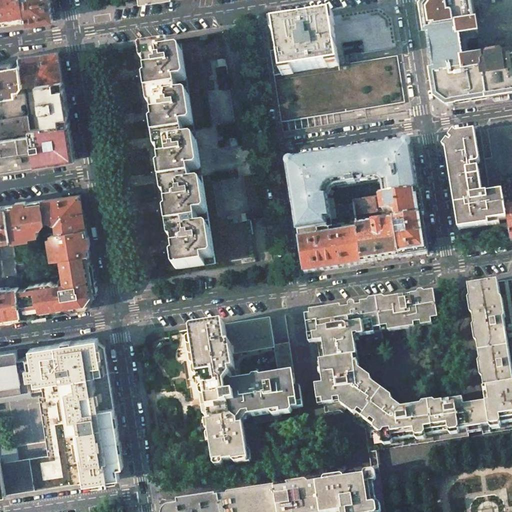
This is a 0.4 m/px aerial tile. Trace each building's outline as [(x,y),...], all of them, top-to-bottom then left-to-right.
[(0,0),(0,22),(26,18),(23,0),(0,0)] [(23,0),(26,18),(27,24),(54,21),(55,20),(51,0),(23,0)] [(474,24),(470,0),(431,0),(424,10),(432,58),(432,60),(433,60),(438,98),(448,106),(454,105),(453,104),(506,96),(511,94),(511,62),(510,62),(510,60),(503,61),(503,56),(501,55),(487,57),(486,58),(487,63),(465,66),(461,36),(478,34),(476,24),(474,24)] [(270,50),(281,122),(405,102),(391,16),(379,8),(331,15),(339,64),(282,73),(278,49),(270,50)] [(331,15),(274,24),(278,49),(282,73),(339,64),(331,15)] [(159,164),(160,165),(161,165),(162,165),(196,159),(199,159),(196,140),(193,138),(186,139),(184,127),(191,125),(193,123),(189,95),(186,94),(178,95),(176,82),(184,81),(186,78),(182,51),(180,49),(172,50),(170,44),(144,48),(146,63),(144,63),(143,65),(145,76),(147,78),(148,77),(153,107),(151,107),(150,109),(152,120),(154,122),(155,121),(160,151),(158,151),(157,153),(159,164)] [(38,83),(63,79),(59,51),(37,54),(20,57),(19,57),(20,64),(21,64),(24,85),(38,83)] [(20,64),(0,66),(0,97),(17,95),(17,90),(22,89),(24,85),(21,64),(20,64)] [(63,79),(38,83),(40,101),(38,101),(38,104),(41,104),(41,107),(39,107),(39,110),(42,109),(44,126),(42,126),(42,128),(44,127),(44,128),(70,124),(63,79)] [(0,171),(29,167),(36,166),(30,129),(28,115),(0,119),(0,171)] [(30,129),(36,166),(76,159),(70,124),(44,128),(44,127),(42,128),(30,129)] [(446,148),(452,184),(482,180),(480,169),(473,170),(472,165),(479,163),(480,162),(481,160),(476,131),(456,134),(446,148)] [(403,143),(299,159),(300,163),(293,172),(289,173),(292,191),(297,228),(299,238),(318,235),(317,228),(332,226),(328,198),(329,193),(331,190),(333,188),(336,186),(347,184),(367,182),(367,181),(383,179),(385,196),(419,191),(412,150),(408,151),(403,147),(403,143)] [(164,181),(191,177),(190,171),(198,170),(200,167),(199,159),(196,159),(162,165),(164,181)] [(288,165),(289,173),(293,172),(300,163),(299,159),(291,160),(288,165)] [(191,177),(164,181),(166,195),(165,196),(164,197),(166,209),(167,210),(169,210),(173,240),(172,240),(171,242),(173,253),(174,254),(176,254),(178,269),(205,265),(204,259),(212,257),(213,255),(209,228),(207,226),(199,228),(197,214),(205,213),(207,211),(202,184),(200,182),(192,183),(191,177)] [(452,184),(457,214),(475,211),(488,209),(494,208),(505,206),(504,199),(504,196),(490,198),(489,193),(484,194),(482,180),(452,184)] [(385,196),(381,197),(383,211),(383,212),(392,211),(395,213),(398,213),(399,219),(408,219),(423,218),(419,191),(385,196)] [(81,194),(43,200),(46,219),(51,218),(52,220),(54,221),(55,224),(57,223),(59,232),(86,227),(81,194)] [(381,197),(354,201),(357,222),(356,222),(358,229),(364,264),(400,258),(394,220),(366,225),(365,214),(383,211),(381,197)] [(43,200),(18,204),(9,205),(13,237),(39,233),(38,225),(47,224),(46,219),(43,200)] [(0,239),(1,239),(13,237),(9,205),(0,206),(0,239)] [(459,230),(489,225),(489,222),(507,219),(506,211),(505,206),(494,208),(488,209),(475,211),(457,214),(459,230)] [(394,220),(400,258),(428,254),(429,253),(423,218),(408,219),(399,219),(394,220)] [(61,256),(82,253),(90,251),(90,250),(86,227),(59,232),(51,233),(48,235),(51,258),(61,256)] [(318,235),(299,238),(299,239),(304,273),(364,264),(358,229),(330,233),(318,235)] [(1,244),(6,276),(18,275),(17,268),(16,263),(14,242),(1,244)] [(61,282),(54,283),(54,282),(51,281),(36,283),(36,286),(20,289),(23,317),(88,307),(91,304),(89,295),(97,294),(90,251),(82,253),(61,256),(66,283),(62,284),(61,282)] [(18,278),(0,280),(0,288),(2,288),(2,290),(19,287),(18,278)] [(489,424),(511,420),(511,372),(498,281),(468,286),(468,288),(467,288),(471,313),(472,313),(485,394),(485,395),(484,395),(485,403),(489,424)] [(0,288),(0,321),(8,320),(23,317),(20,289),(19,287),(2,290),(2,288),(0,288)] [(393,395),(372,380),(371,376),(360,368),(359,361),(355,361),(354,356),(358,355),(355,340),(354,335),(359,334),(375,331),(375,328),(388,326),(389,329),(389,331),(415,326),(415,323),(422,322),(422,324),(439,321),(434,291),(349,305),(350,307),(333,309),(333,308),(310,311),(316,349),(319,348),(321,362),(322,371),(325,371),(326,376),(323,376),(324,385),(321,386),(323,397),(326,396),(327,405),(342,403),(385,434),(386,442),(456,431),(452,401),(451,399),(408,405),(408,409),(403,410),(398,407),(400,404),(393,399),(393,395)] [(246,418),(289,411),(288,406),(294,405),(281,316),(189,331),(190,341),(186,341),(189,359),(187,359),(185,362),(186,367),(189,369),(187,371),(187,376),(190,377),(188,380),(188,384),(192,386),(197,385),(203,423),(199,423),(200,432),(202,432),(207,462),(218,461),(218,463),(243,459),(239,429),(241,429),(244,425),(246,421),(246,418)] [(40,397),(48,455),(1,462),(6,493),(7,494),(114,478),(124,465),(105,348),(93,339),(32,348),(34,357),(26,358),(30,378),(37,378),(38,383),(42,383),(44,396),(40,397)] [(19,359),(18,350),(0,352),(0,494),(6,493),(1,462),(0,452),(0,398),(32,393),(30,378),(26,358),(19,359)] [(0,402),(33,397),(32,393),(0,398),(0,402)] [(471,405),(465,406),(464,399),(456,400),(460,431),(468,429),(474,428),(481,427),(481,426),(489,424),(485,403),(471,405)] [(452,401),(456,431),(460,431),(456,400),(452,401)] [(340,411),(366,430),(368,445),(375,444),(386,442),(385,434),(342,403),(327,405),(324,406),(325,413),(340,411)] [(244,426),(296,418),(295,411),(289,411),(246,418),(246,421),(244,425),(244,426)] [(482,435),(511,430),(511,420),(489,424),(481,426),(481,427),(482,435)] [(456,431),(386,442),(375,444),(377,451),(469,437),(468,429),(460,431),(456,431)] [(368,445),(369,453),(377,452),(377,451),(375,444),(368,445)] [(369,453),(371,467),(379,466),(378,460),(377,452),(369,453)] [(371,467),(373,474),(380,473),(379,466),(371,467)] [(373,474),(378,511),(385,511),(380,473),(373,474)] [(378,511),(373,474),(344,479),(345,480),(336,482),(328,483),(328,481),(317,483),(321,511),(378,511)] [(321,511),(317,483),(301,485),(299,488),(290,490),(289,487),(220,498),(222,511),(321,511)] [(222,511),(220,498),(179,504),(179,508),(170,509),(168,511),(222,511)]
